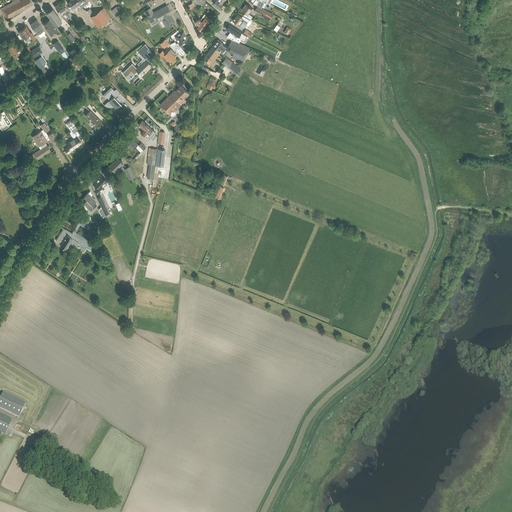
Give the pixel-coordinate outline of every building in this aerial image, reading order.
[(14,0),(15,1),(13,2),(19,12),(32,4),(30,0),(20,0),(20,1),(19,0),(14,0)] [(69,0),(67,2),(72,10),(79,5),(75,0),(69,0)] [(218,0),(214,0),(215,1),(213,3),(219,8),(223,4),(222,3),(218,0)] [(256,4),(260,6),(264,8),(267,3),(261,0),(251,0),(254,2),(256,4)] [(74,23),(78,21),(76,18),(73,15),(72,15),(62,1),(55,6),(60,13),(63,11),(68,19),(70,17),(74,23)] [(1,9),(6,19),(19,12),(13,2),(1,9)] [(252,16),(248,13),(252,9),(252,8),(246,3),(241,9),(245,13),(243,15),(250,18),(252,16)] [(162,17),(167,26),(175,22),(170,13),(171,12),(167,5),(153,12),(150,7),(144,10),(147,15),(147,16),(150,22),(156,19),(157,20),(162,17)] [(271,18),(273,14),(268,12),(262,8),(257,6),(255,10),(271,18)] [(55,25),(61,20),(52,8),(46,13),(55,25)] [(90,8),(86,11),(94,23),(98,27),(108,20),(111,18),(104,8),(100,10),(94,14),(90,8)] [(117,18),(124,11),(122,8),(114,14),(117,18)] [(76,18),(78,21),(80,24),(87,20),(91,25),(94,23),(86,11),(76,18)] [(205,14),(200,20),(206,25),(211,19),(205,14)] [(233,20),(243,28),(250,20),(243,16),(242,17),(238,14),(233,20)] [(271,18),(277,23),(281,19),(275,14),(271,18)] [(196,21),(195,22),(195,23),(198,27),(202,31),(206,25),(200,20),(198,18),(196,21)] [(35,31),(38,35),(44,31),(41,26),(37,19),(30,24),(35,31)] [(47,29),(51,35),(58,30),(54,24),(53,25),(49,19),(43,23),(45,25),(44,26),(47,29)] [(234,34),(235,33),(246,41),(249,36),(243,33),(243,34),(229,25),(226,29),(234,34)] [(26,26),(18,31),(25,41),(28,39),(26,36),(29,34),(33,40),(36,39),(32,32),(30,33),(26,26)] [(172,46),(177,51),(183,46),(182,45),(189,41),(184,31),(180,33),(178,30),(174,33),(175,36),(179,43),(172,46)] [(65,50),(58,40),(53,44),(60,54),(65,50)] [(227,47),(218,40),(213,46),(220,51),(221,52),(222,53),(227,47)] [(231,57),(242,62),(243,63),(249,48),(231,40),(226,50),(233,53),(231,57)] [(17,54),(21,51),(18,45),(15,47),(13,44),(8,47),(11,53),(10,53),(12,56),(13,55),(15,58),(19,56),(17,54)] [(140,54),(143,57),(148,52),(150,50),(145,44),(138,51),(137,51),(138,51),(138,52),(140,54)] [(30,51),(34,57),(42,52),(38,46),(30,51)] [(208,65),(210,67),(221,52),(220,51),(213,46),(200,62),(207,67),(208,65)] [(159,53),(160,54),(165,59),(167,57),(170,61),(175,57),(169,50),(166,54),(164,51),(163,50),(159,53)] [(241,68),(240,68),(226,57),(222,62),(237,74),(241,68)] [(42,58),(35,62),(44,75),(47,72),(43,66),(46,64),(42,58)] [(132,64),(123,73),(126,77),(132,71),(135,74),(138,71),(142,75),(152,66),(145,59),(136,68),(132,64)] [(216,80),(211,78),(208,85),(206,88),(212,90),(213,87),(216,80)] [(175,91),(175,90),(171,94),(182,104),(186,100),(184,98),(189,93),(181,85),(175,91)] [(123,102),(126,99),(123,95),(116,88),(114,90),(111,87),(102,95),(106,98),(108,97),(110,99),(104,104),(105,106),(107,106),(110,107),(112,107),(113,107),(113,106),(116,109),(121,104),(118,100),(119,98),(123,102)] [(160,105),(164,108),(172,116),(174,116),(176,114),(176,112),(175,111),(182,104),(171,94),(160,105)] [(78,102),(75,105),(77,107),(79,110),(84,105),(86,107),(91,102),(86,98),(81,103),(80,104),(78,102)] [(6,114),(4,110),(0,112),(0,117),(1,116),(7,126),(11,123),(6,114)] [(97,127),(102,122),(90,111),(85,116),(97,127)] [(70,132),(74,138),(66,144),(68,147),(64,149),(67,153),(71,151),(71,150),(82,143),(72,129),(76,126),(72,120),(66,124),(71,131),(70,132)] [(57,139),(53,133),(48,136),(45,132),(50,128),(45,121),(40,125),(43,129),(32,136),(41,149),(33,154),(37,159),(50,150),(44,142),(49,139),(52,142),(57,139)] [(143,129),(141,132),(149,140),(156,133),(143,121),(139,125),(143,129)] [(132,150),(138,144),(131,137),(125,142),(130,147),(129,147),(132,150)] [(156,149),(149,148),(147,164),(150,165),(149,175),(154,176),(156,166),(156,162),(155,162),(156,149)] [(156,149),(155,162),(156,162),(156,166),(164,166),(166,150),(156,149)] [(0,160),(0,164),(2,168),(5,166),(9,164),(5,158),(2,160),(0,160)] [(115,172),(123,164),(118,159),(113,163),(112,163),(109,166),(115,172)] [(129,167),(125,169),(130,179),(134,177),(129,167)] [(219,184),(225,186),(228,176),(223,174),(219,184)] [(95,179),(92,183),(96,186),(94,187),(100,193),(104,188),(102,186),(107,181),(105,179),(101,175),(96,180),(95,179)] [(220,199),(224,188),(219,186),(215,198),(220,199)] [(96,200),(91,195),(92,195),(90,191),(81,200),(86,210),(87,208),(91,211),(97,205),(95,201),(96,200)] [(100,196),(97,197),(100,204),(101,207),(105,214),(107,213),(108,213),(103,202),(100,196)] [(92,229),(84,214),(78,223),(91,231),(92,229)] [(65,249),(69,243),(75,247),(76,245),(85,250),(87,248),(89,249),(93,244),(73,231),(71,233),(64,228),(56,240),(61,244),(60,245),(65,249)] [(26,403),(8,395),(3,392),(0,398),(0,407),(19,417),(26,403)] [(0,415),(0,429),(6,433),(11,421),(0,415)]
